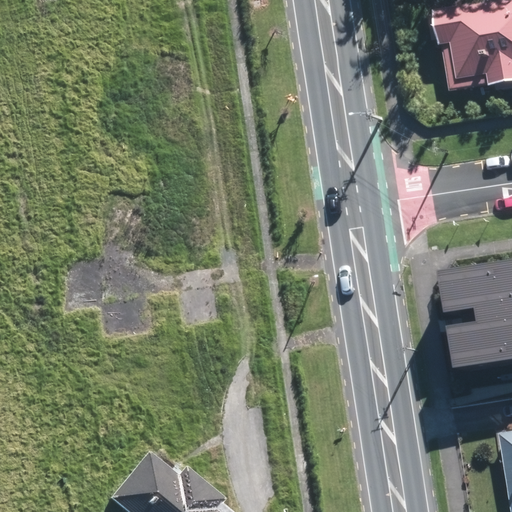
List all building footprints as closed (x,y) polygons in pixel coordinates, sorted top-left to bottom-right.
[(511,0),(506,0),(436,11),(436,16),(432,17),(437,48),(448,46),(455,89),(493,83),(493,87),(511,84),(511,0)] [(156,128),(169,61),(105,48),(87,139),(152,151),(156,128)] [(195,270),(220,141),(156,128),(152,151),(141,208),(132,252),(131,257),(195,270)] [(132,252),(141,208),(101,200),(93,244),(132,252)] [(472,385),(511,377),(511,262),(470,267),(454,287),(472,385)] [(511,378),(494,381),(497,403),(511,400),(511,378)] [(511,483),(511,430),(503,432),(511,483)] [(132,438),(93,486),(126,511),(231,511),(204,490),(208,484),(164,449),(157,458),(132,438)]
